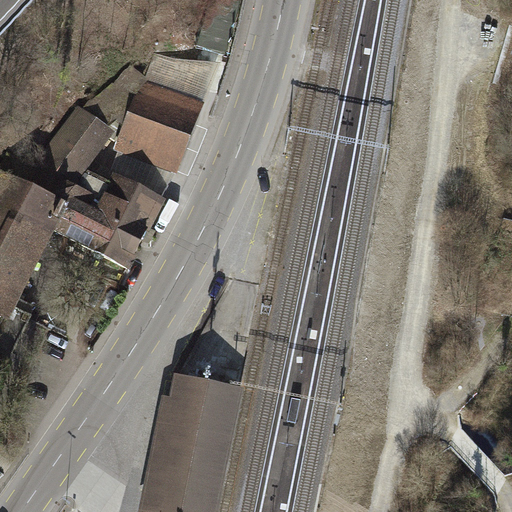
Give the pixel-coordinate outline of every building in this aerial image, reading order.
[(216,71),(197,65),(187,94),(206,101),(216,71)] [(176,173),(201,107),(143,85),(118,151),(176,173)] [(81,169),(107,135),(80,115),(36,172),(67,188),(81,169)] [(0,174),(0,312),(9,317),(18,298),(52,231),(127,269),(161,201),(116,177),(112,185),(81,169),(67,188),(36,172),(8,158),(0,174)] [(511,222),(504,221),(479,308),(511,318),(511,222)] [(206,511),(231,391),(177,381),(173,402),(163,401),(141,511),(206,511)]
